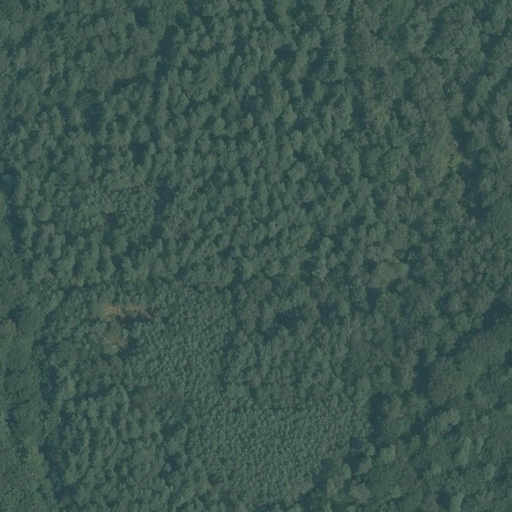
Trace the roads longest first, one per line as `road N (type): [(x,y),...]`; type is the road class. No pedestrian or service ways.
road 1 (track): [(2,372),(81,293),(414,287)]
road 2 (track): [(347,0),(371,204),(403,270),(477,380)]
road 3 (track): [(285,511),(511,356)]
road 4 (track): [(25,511),(0,354)]
